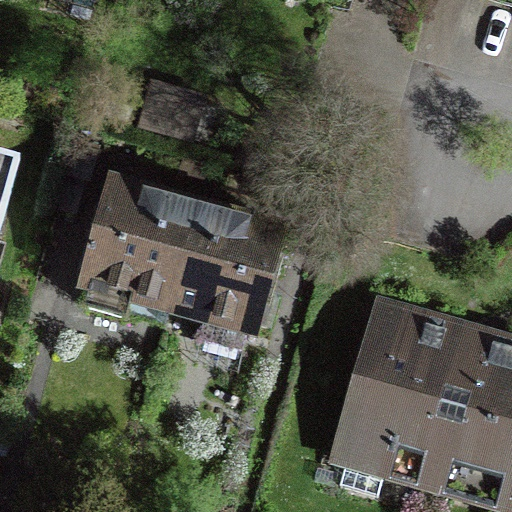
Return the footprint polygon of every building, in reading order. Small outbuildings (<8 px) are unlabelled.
[(281,3),(257,87),(290,96),(314,13),(281,3)] [(0,158),(0,220),(16,163),(0,158)] [(130,300),(168,311),(195,214),(113,188),(85,288),(91,290),(86,308),(125,319),(130,300)] [(195,214),(168,311),(207,322),(202,340),(240,350),(245,332),(253,334),(281,235),(217,217),(216,220),(195,214)] [(388,316),(340,486),(378,497),(386,469),(393,470),(399,450),(426,458),(460,336),(388,316)] [(511,504),(511,363),(483,355),(448,477),(501,492),(498,500),(511,504)]
